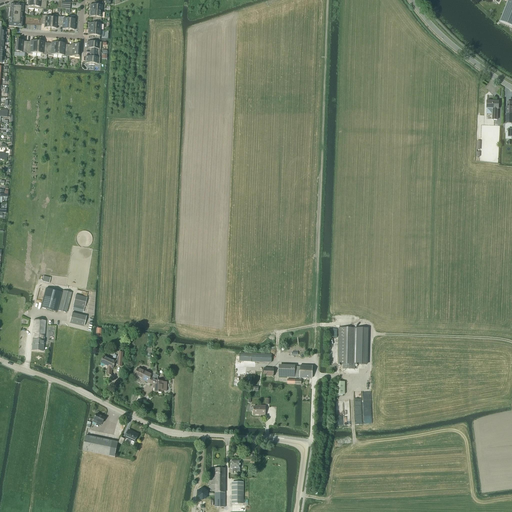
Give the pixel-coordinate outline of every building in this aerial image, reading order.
[(34,9),(34,0),(28,0),(28,7),(25,7),(24,14),(28,14),(28,9),(33,9),(34,9)] [(42,10),(43,3),(40,2),(40,0),(34,0),(34,9),(42,10)] [(511,0),(507,0),(499,22),(511,26),(511,0)] [(90,5),(89,11),(102,12),(102,3),(95,2),(94,6),(90,5)] [(19,6),(19,3),(15,5),(10,5),(10,8),(9,22),(9,27),(19,28),(19,25),(22,25),(23,6),(19,6)] [(89,11),(89,17),(93,18),(93,21),(101,22),(102,12),(89,11)] [(51,17),(42,16),(41,23),(44,23),(44,28),(50,29),(51,16),(51,17)] [(60,24),(60,17),(51,17),(51,16),(50,29),(56,29),(56,24),(60,24)] [(69,18),(60,17),(60,24),(62,25),(62,30),(68,30),(69,18)] [(88,24),(88,30),(100,31),(101,22),(93,21),(93,24),(88,24)] [(88,30),(87,36),(92,36),(92,40),(99,40),(100,37),(103,37),(103,31),(100,31),(88,30)] [(23,43),(22,43),(22,41),(16,40),(16,45),(15,45),(14,53),(19,54),(19,53),(26,53),(27,42),(23,42),(23,43)] [(36,54),(37,42),(32,42),(31,43),(30,43),(30,42),(27,42),(26,53),(27,53),(27,54),(32,55),(32,54),(36,54)] [(44,44),(42,44),(43,43),(37,42),(36,54),(41,54),(41,55),(45,56),(45,55),(47,55),(47,44),(44,43),(44,44)] [(100,54),(101,43),(87,42),(86,49),(90,49),(90,50),(91,50),(91,53),(100,54)] [(57,56),(58,44),(52,43),(52,45),(51,45),(51,44),(47,44),(47,55),(48,55),(48,56),(52,56),(53,55),(57,56)] [(65,46),(63,46),(64,44),(58,44),(57,56),(62,56),(62,57),(66,57),(66,56),(68,56),(68,45),(65,45),(65,46)] [(79,50),(79,45),(73,45),(73,46),(72,46),(68,45),(68,56),(74,57),(74,58),(79,58),(80,50),(79,50)] [(99,65),(100,54),(91,53),(91,56),(90,56),(90,57),(86,57),(85,64),(89,64),(88,65),(94,65),(94,64),(99,65)] [(498,110),(498,102),(487,101),(486,109),(492,109),(491,120),(497,120),(497,110),(498,110)] [(45,289),(40,308),(56,312),(61,293),(45,289)] [(66,313),(71,293),(63,291),(58,311),(66,313)] [(76,295),(73,305),(84,308),(85,308),(86,303),(87,298),(84,297),(78,296),(76,295)] [(84,327),(86,317),(72,313),(69,323),(84,327)] [(43,352),(43,344),(44,341),(45,321),(34,320),(31,351),(43,352)] [(365,365),(366,328),(339,328),(338,365),(342,365),(342,369),(354,370),(354,365),(365,365)] [(121,367),(123,353),(119,353),(118,356),(116,362),(104,356),(100,364),(107,367),(107,375),(111,375),(112,369),(115,365),(118,366),(117,367),(121,367)] [(271,363),(272,355),(239,354),(239,362),(271,363)] [(312,379),(312,366),(300,366),(300,367),(278,366),(278,377),(299,377),(299,378),(312,379)] [(138,368),(134,376),(142,379),(142,380),(151,385),(155,375),(152,374),(152,375),(138,368)] [(155,375),(151,385),(154,386),(154,393),(162,393),(162,391),(166,391),(167,383),(163,383),(163,382),(159,381),(159,380),(157,380),(158,376),(155,375)] [(345,395),(345,382),(336,382),(336,395),(345,395)] [(265,416),(265,406),(256,406),(256,407),(253,407),(253,415),(260,415),(265,416)] [(102,424),(105,418),(97,414),(93,423),(96,424),(97,422),(102,424)] [(135,442),(138,435),(129,430),(125,437),(135,442)] [(86,436),(83,451),(109,456),(112,441),(86,436)] [(240,472),(240,469),(240,461),(231,461),(231,469),(232,469),(232,472),(240,472)] [(225,488),(225,469),(215,469),(215,477),(211,477),(211,481),(210,481),(210,485),(215,485),(215,488),(225,488)] [(243,483),(231,483),(231,504),(243,504),(243,501),(243,483)] [(215,494),(208,493),(208,491),(202,488),(197,491),(197,498),(202,501),(208,497),(208,496),(215,496),(215,507),(225,507),(225,488),(215,488),(215,494)]
